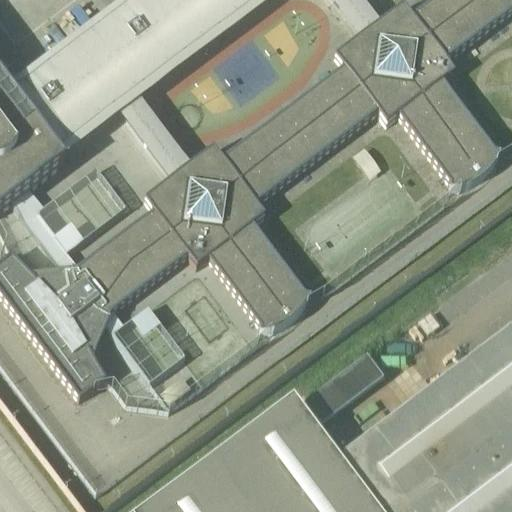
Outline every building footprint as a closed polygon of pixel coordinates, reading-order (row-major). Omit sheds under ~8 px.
[(133,0),(138,5),(9,102),(2,92),(0,93),(0,216),(61,170),(54,161),(116,114),(170,185),(142,206),(151,218),(74,276),(68,277),(28,282),(8,262),(0,267),(0,307),(75,407),(103,386),(90,362),(106,326),(108,320),(184,263),(193,275),(205,266),(257,335),(258,340),(267,339),(275,335),(283,331),(291,326),(297,319),(303,312),(307,303),(302,301),(250,232),(262,223),(253,211),(374,120),(383,132),(395,123),(447,192),(447,198),(456,196),(465,193),(473,188),(481,183),(487,176),(493,169),(497,160),(491,158),(439,89),(451,80),(442,68),(511,15),(511,0),(440,0),(409,24),(400,12),(372,33),(347,0),(133,0)] [(511,511),(511,336),(345,462),(383,511),(511,511)] [(322,431),(385,383),(368,361),(305,408),(322,431)] [(168,408),(189,391),(181,382),(160,398),(168,408)] [(376,511),(332,453),(297,405),(154,511),(376,511)]
